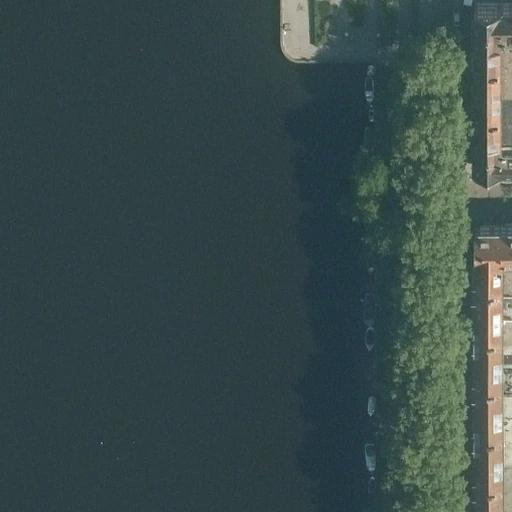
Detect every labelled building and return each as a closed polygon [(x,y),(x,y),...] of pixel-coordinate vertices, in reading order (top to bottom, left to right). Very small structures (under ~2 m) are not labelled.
[(511,29),(511,3),(474,4),(474,35),(500,35),(500,29),(511,29)] [(511,29),(500,29),(500,35),(474,35),(474,59),(511,59),(511,29)] [(511,83),(511,59),(474,59),(474,84),(511,83)] [(511,83),(474,84),(475,108),(511,108),(511,83)] [(511,138),(511,108),(475,108),(475,132),(501,132),(501,138),(511,138)] [(511,163),(511,138),(501,138),(501,132),(475,132),(475,164),(511,163)] [(511,248),(511,223),(475,223),(475,255),(500,255),(500,249),(511,248)] [(511,248),(500,249),(500,255),(475,255),(475,279),(511,279),(511,248)] [(511,303),(511,279),(475,279),(475,304),(511,303)] [(511,328),(511,303),(475,304),(475,328),(511,328)] [(511,352),(511,328),(475,328),(475,353),(511,352)] [(511,377),(511,352),(475,353),(475,377),(511,377)] [(511,401),(511,377),(475,377),(476,402),(511,401)] [(511,426),(511,401),(476,402),(476,426),(511,426)] [(511,450),(511,426),(476,426),(476,451),(511,450)] [(511,474),(511,450),(476,451),(476,475),(511,474)] [(511,499),(511,474),(476,475),(476,499),(511,499)] [(511,511),(511,499),(476,499),(475,511),(511,511)]
